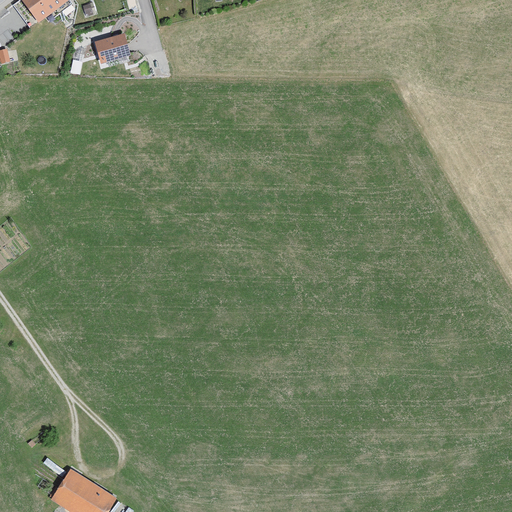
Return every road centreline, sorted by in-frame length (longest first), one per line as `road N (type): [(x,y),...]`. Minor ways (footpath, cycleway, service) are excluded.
road 1 (track): [(0,296),(65,389),(80,468),(99,481)]
road 2 (track): [(99,481),(120,471),(124,454),(65,389)]
